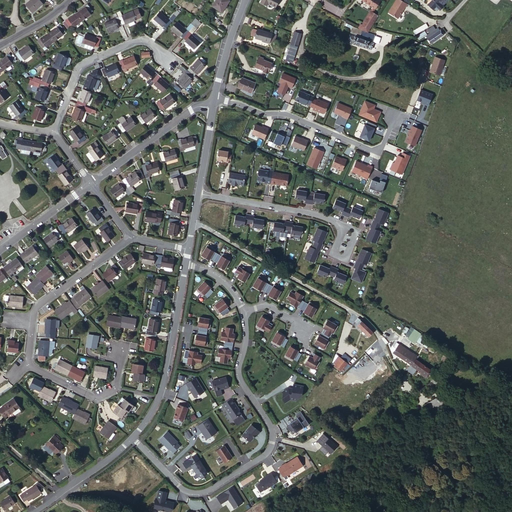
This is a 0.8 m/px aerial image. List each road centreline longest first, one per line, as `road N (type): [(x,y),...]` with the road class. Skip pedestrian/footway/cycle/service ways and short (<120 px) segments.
road 1 (residential): [(133,438),(195,493),(264,456),(270,427),(237,369),(243,308)]
road 2 (unclassified): [(194,221),(345,307),(379,336)]
road 3 (residential): [(215,97),(262,114),(284,112),(373,150),(394,118)]
road 4 (tertiary): [(133,438),(165,384),(185,265)]
road 5 (residential): [(129,236),(35,308),(28,360)]
road 6 (residential): [(52,131),(84,62),(136,41),(169,59)]
road 7 (residential): [(89,185),(191,110),(213,105)]
road 8 (residential): [(344,225),(200,193)]
road 9 (residential): [(28,360),(93,396),(114,388),(121,350)]
road 10 (tertiary): [(32,511),(133,438)]
